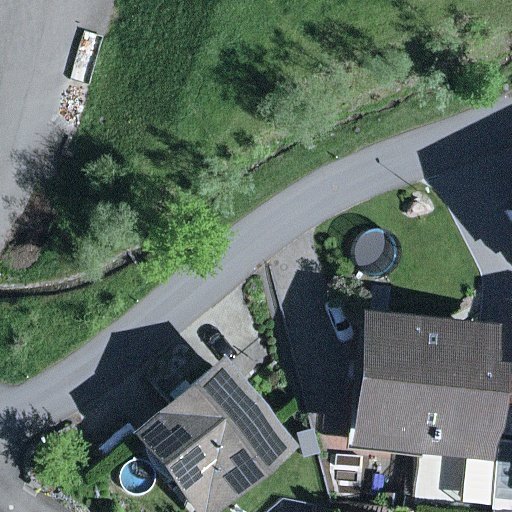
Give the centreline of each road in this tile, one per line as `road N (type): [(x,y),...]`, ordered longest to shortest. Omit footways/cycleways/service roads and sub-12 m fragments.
road 1 (residential): [(511,100),(440,130),(297,217),(0,416)]
road 2 (residential): [(60,0),(0,209)]
